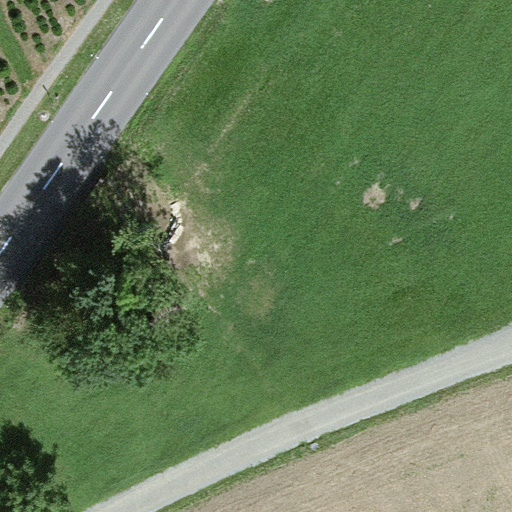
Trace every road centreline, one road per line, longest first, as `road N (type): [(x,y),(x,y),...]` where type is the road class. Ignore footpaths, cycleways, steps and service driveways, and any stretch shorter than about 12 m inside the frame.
road 1 (track): [(130,511),(344,403),(511,338)]
road 2 (tertiary): [(177,0),(0,254)]
